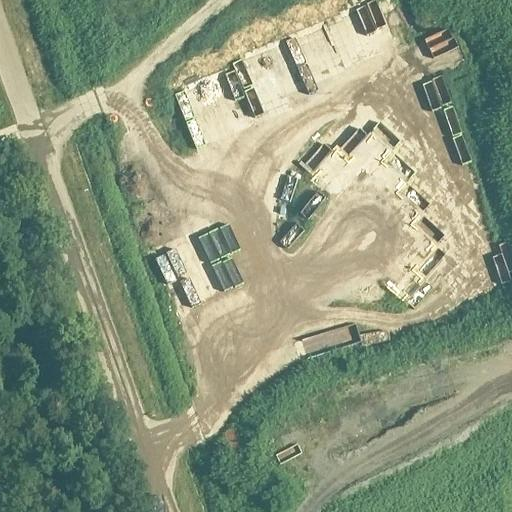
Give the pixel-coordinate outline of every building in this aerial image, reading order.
[(28,43),(36,20),(27,17),(19,41),(28,43)] [(288,100),(279,77),(266,83),(258,63),(238,70),(254,113),(288,100)] [(435,79),(425,81),(432,108),(442,105),(435,79)] [(430,273),(447,256),(440,249),(423,265),(430,273)] [(374,256),(359,278),(367,284),(383,261),(374,256)] [(124,280),(110,285),(128,338),(142,333),(124,280)] [(204,308),(213,304),(203,286),(195,290),(204,308)] [(151,403),(164,400),(159,374),(146,377),(151,403)]
